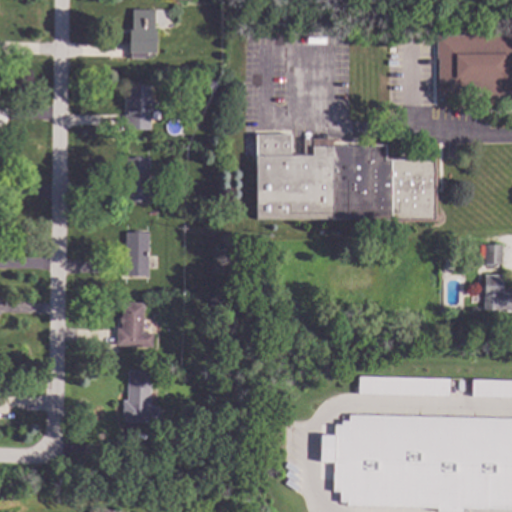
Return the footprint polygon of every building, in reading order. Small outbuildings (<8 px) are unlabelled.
[(152,29),(154,29),(154,52),(145,52),(145,58),(128,57),(128,52),(127,52),(127,29),(130,29),(130,8),(153,9),(152,29)] [(511,95),(478,95),(478,94),(436,93),(436,58),(434,58),(434,35),(511,34),(511,95)] [(141,86),(149,86),(148,129),(122,128),(123,114),(126,114),(126,85),(134,85),(134,83),(141,83),(141,86)] [(289,155),(310,155),(309,138),(332,137),(332,146),(382,145),(383,158),(432,158),(432,219),(254,221),(253,133),(288,133),(289,155)] [(139,158),(147,158),(147,201),(120,201),(120,186),(124,186),(124,157),(132,158),(132,155),(139,155),(139,158)] [(138,232),(146,232),(146,276),(120,275),(120,260),(123,260),(124,231),(131,232),(131,229),(138,230),(138,232)] [(498,264),(481,264),(482,244),(499,244),(498,264)] [(501,310),(481,309),(481,302),(476,302),(477,291),(482,291),(482,274),(502,274),(501,310)] [(142,302),(140,332),(151,333),(151,347),(114,344),(115,328),(119,328),(119,322),(117,322),(118,316),(119,316),(120,301),(142,302)] [(149,371),(147,406),(156,406),(156,422),(120,420),(121,400),(125,400),(126,370),(149,371)] [(355,396),(356,379),(446,381),(446,398),(355,396)] [(511,400),(469,399),(470,382),(511,383),(511,400)] [(344,507),(511,511),(511,421),(346,416),(346,424),(339,423),(339,428),(332,428),(332,438),(318,437),(318,464),(331,465),(330,493),(337,493),(337,504),(344,504),(344,507)]
